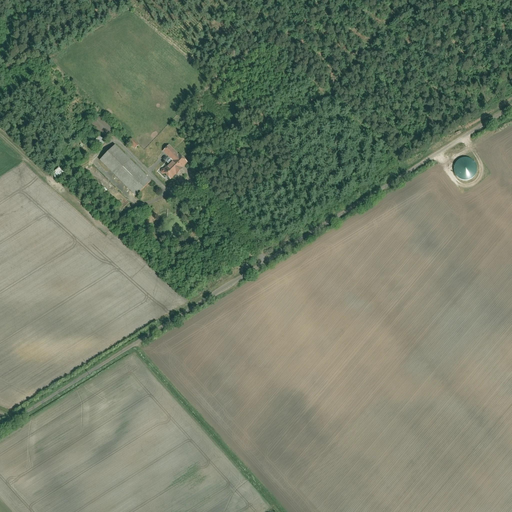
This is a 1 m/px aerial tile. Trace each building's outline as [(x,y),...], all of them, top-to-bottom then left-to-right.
[(99,116),(91,123),(98,131),(102,127),(104,129),(107,126),(99,116)] [(100,141),(102,139),(98,136),(93,142),(98,147),(102,143),(100,141)] [(134,138),(129,139),(133,148),(137,146),(134,138)] [(169,144),(161,151),(170,160),(159,170),(169,180),(187,163),(169,144)] [(149,181),(113,145),(98,160),(134,196),(149,181)] [(51,174),(56,179),(63,172),(58,167),(51,174)] [(454,173),(456,173),(456,179),(470,179),(470,170),(454,171),(454,173)]
